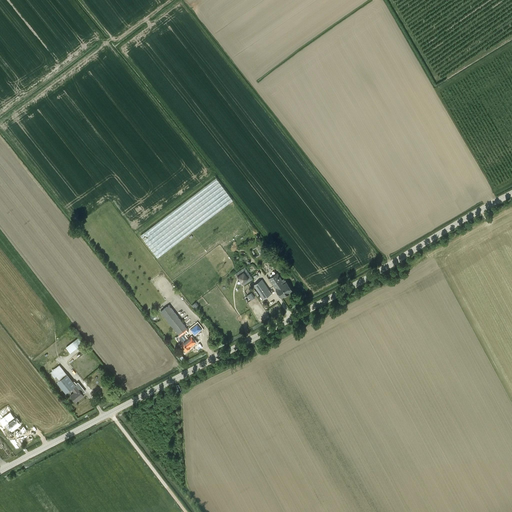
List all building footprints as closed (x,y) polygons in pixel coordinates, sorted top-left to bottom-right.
[(261,254),(257,247),(252,250),(257,257),(261,254)] [(249,282),(256,277),(249,269),(243,274),(245,276),(243,277),(246,281),(247,279),(249,282)] [(292,290),(284,279),(282,280),(278,274),(269,279),(281,297),(292,290)] [(271,294),(262,280),(254,285),(264,299),(271,294)] [(170,304),(161,311),(178,336),(188,329),(170,304)] [(187,331),(179,336),(183,341),(180,344),(184,350),(196,342),(192,337),(190,339),(188,335),(190,333),(187,331)] [(79,337),(72,342),(77,348),(84,343),(79,337)] [(55,360),(48,366),(52,371),(50,372),(55,378),(58,382),(57,383),(65,393),(72,388),(73,389),(75,392),(70,396),(75,402),(83,395),(78,389),(75,385),(67,375),(64,371),(55,360)] [(4,414),(0,417),(0,420),(4,425),(9,421),(4,414)] [(14,417),(11,419),(13,421),(8,425),(11,430),(20,424),(14,417)]
